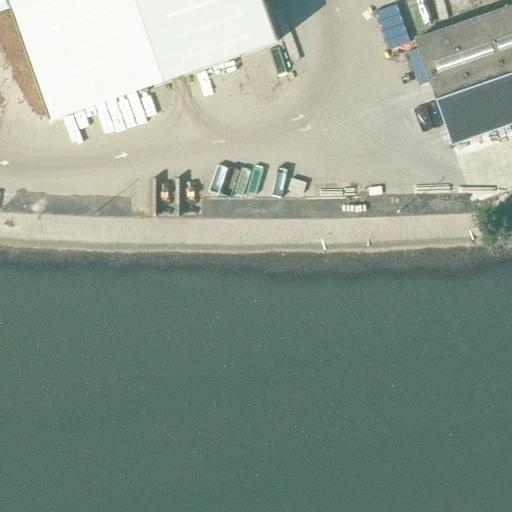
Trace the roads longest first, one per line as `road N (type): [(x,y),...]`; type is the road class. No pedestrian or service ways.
road 1 (unknown): [(0,152),(82,152),(213,129),(273,108),(328,66)]
road 2 (unknown): [(511,166),(481,176),(427,168),(357,111),(328,66)]
